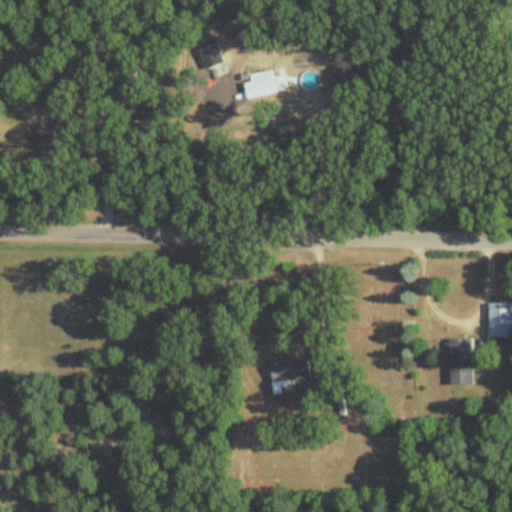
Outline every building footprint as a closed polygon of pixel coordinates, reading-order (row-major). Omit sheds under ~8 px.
[(150,42),(135,38),(123,83),(138,87),(150,42)] [(209,68),(219,64),(212,48),(201,52),(209,68)] [(284,92),(280,73),(254,78),(258,98),(284,92)] [(490,339),(511,338),(511,303),(490,304),(490,339)] [(452,339),(452,386),(475,386),(475,339),(452,339)] [(310,380),(309,360),(274,363),(275,383),(310,380)]
